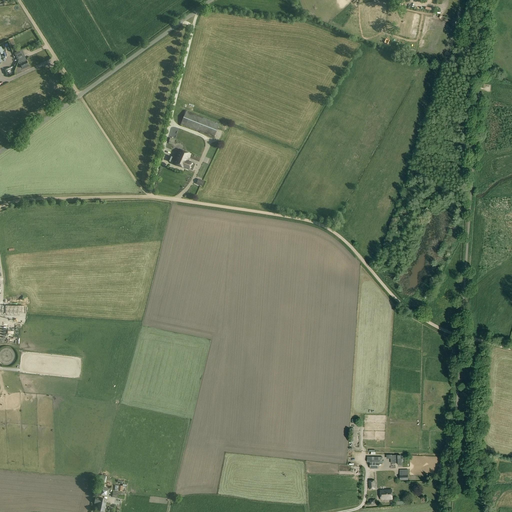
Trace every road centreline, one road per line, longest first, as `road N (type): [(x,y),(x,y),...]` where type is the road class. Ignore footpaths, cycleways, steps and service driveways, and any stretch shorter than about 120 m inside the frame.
road 1 (track): [(0,206),(157,196),(310,220),(341,238),(388,291),(436,326),(511,349)]
road 2 (unclassified): [(197,10),(148,196),(79,95)]
road 3 (unclassified): [(79,95),(197,10)]
